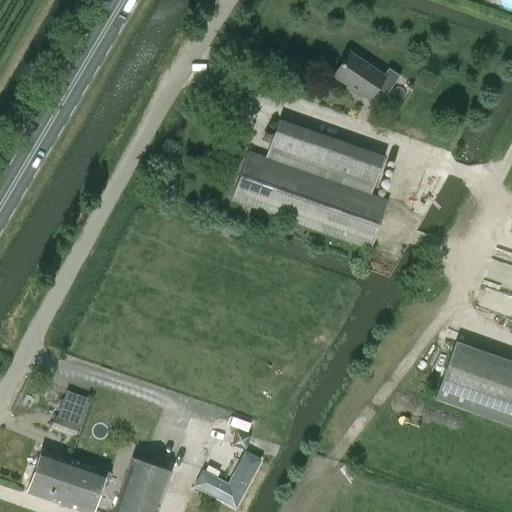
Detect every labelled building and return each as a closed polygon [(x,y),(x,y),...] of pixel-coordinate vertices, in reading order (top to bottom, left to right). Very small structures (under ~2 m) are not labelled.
[(349,52),(333,76),(369,99),(376,88),(386,95),(399,76),(388,69),(383,75),(349,52)] [(265,158),(248,152),(231,200),(370,249),(387,201),(370,195),(384,157),(278,120),(265,158)] [(487,281),(511,288),(511,267),(492,262),(487,281)] [(485,366),(450,353),(434,399),(469,411),(485,366)] [(49,432),(74,440),(81,420),(56,411),(49,432)] [(246,450),(250,436),(237,432),(233,446),(246,450)] [(26,492),(49,500),(84,511),(91,511),(102,481),(107,482),(110,473),(106,471),(41,449),(26,492)] [(156,511),(171,472),(132,457),(112,511),(156,511)] [(234,508),(252,474),(237,465),(227,484),(202,470),(194,486),(234,508)]
